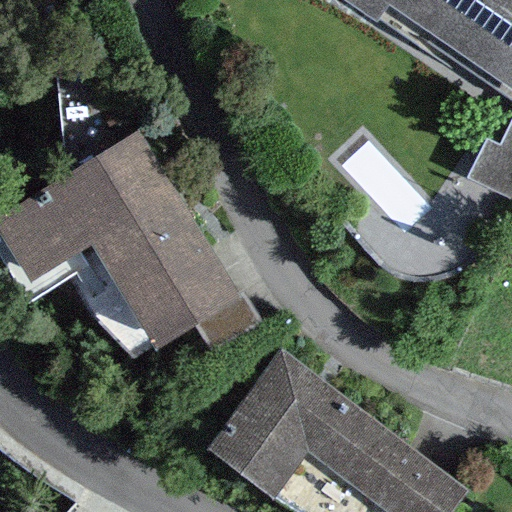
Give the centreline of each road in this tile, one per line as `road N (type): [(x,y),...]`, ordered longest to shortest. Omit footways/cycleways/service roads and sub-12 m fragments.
road 1 (residential): [(511,417),(421,383),(314,297),(166,62),(147,0)]
road 2 (residential): [(0,374),(52,431),(176,511)]
